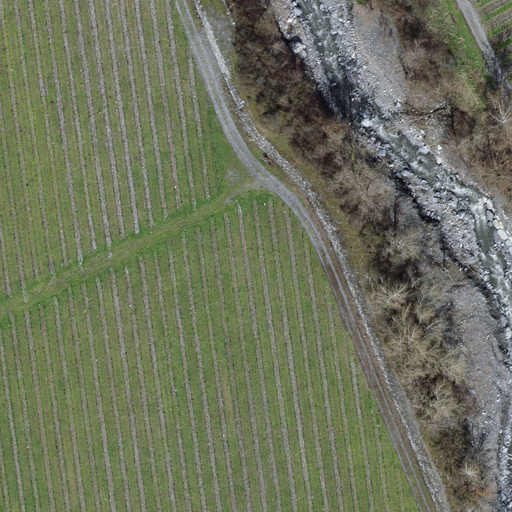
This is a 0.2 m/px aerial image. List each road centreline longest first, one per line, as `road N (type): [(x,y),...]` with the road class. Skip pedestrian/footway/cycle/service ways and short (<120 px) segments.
road 1 (track): [(423,511),(315,242),(252,165),(183,0)]
road 2 (track): [(0,306),(265,178)]
